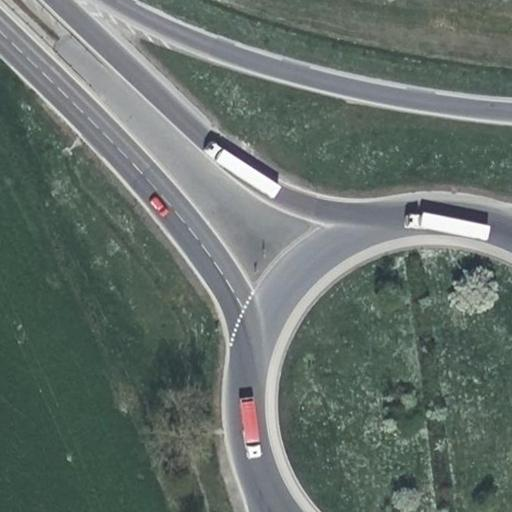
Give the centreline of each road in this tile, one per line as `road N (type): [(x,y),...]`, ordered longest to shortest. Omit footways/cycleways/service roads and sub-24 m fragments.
road 1 (primary): [(399,225),(298,205),(267,189),(60,0)]
road 2 (primary): [(511,110),(334,83),(228,54),(113,0)]
road 3 (primary): [(0,31),(145,176),(202,245),(261,339)]
road 4 (primary): [(399,225),(341,246),(293,285),(261,339)]
road 5 (primary): [(261,339),(250,385),(251,434),(265,480)]
